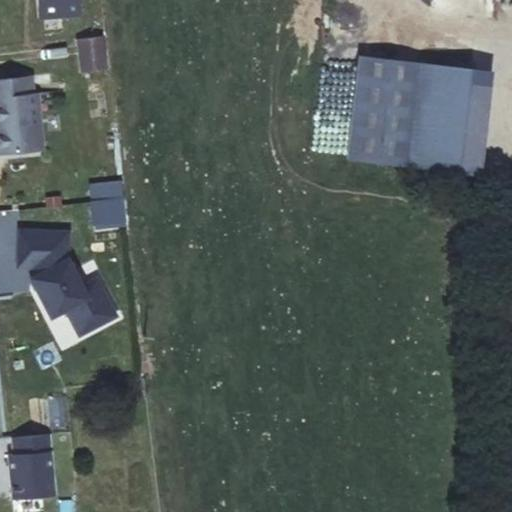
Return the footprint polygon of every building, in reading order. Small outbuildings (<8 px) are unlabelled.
[(36,0),(38,17),(80,14),(78,0),(36,0)] [(106,69),(102,36),(75,39),(80,73),(106,69)] [(480,70),(359,56),(347,159),(468,173),(480,70)] [(25,74),(0,76),(0,150),(30,148),(28,117),(34,117),(32,92),(26,92),(25,74)] [(67,264),(68,235),(20,232),(17,271),(24,271),(52,322),(66,314),(79,337),(115,319),(96,284),(82,291),(67,264)] [(47,433),(11,436),(13,453),(7,454),(12,498),(53,494),(47,433)] [(52,434),(52,455),(69,455),(68,433),(52,434)]
